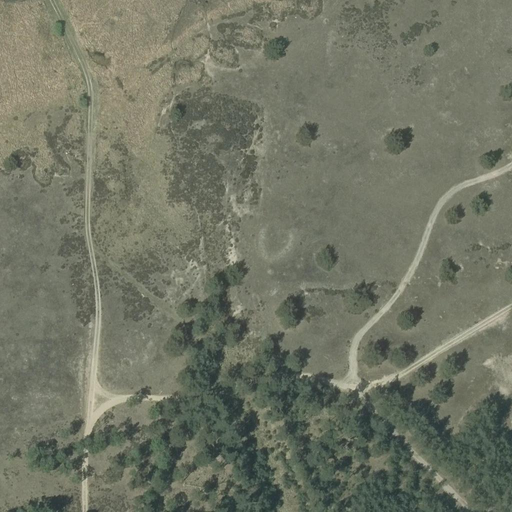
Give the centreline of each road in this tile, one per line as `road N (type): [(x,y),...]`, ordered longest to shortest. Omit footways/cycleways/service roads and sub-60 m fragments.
road 1 (track): [(473,511),(357,397),(332,384),(257,382),(172,401),(122,400)]
road 2 (track): [(92,371),(91,86),(52,0)]
road 3 (track): [(357,397),(511,310)]
road 4 (track): [(85,511),(92,371)]
